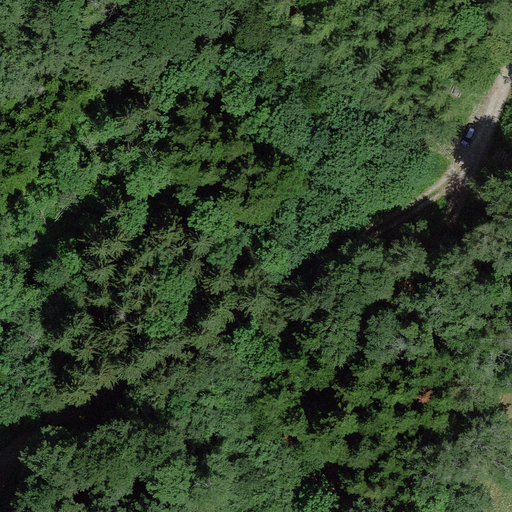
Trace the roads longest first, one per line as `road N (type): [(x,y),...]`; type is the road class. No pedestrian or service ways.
road 1 (track): [(469,167),(0,455)]
road 2 (track): [(511,63),(492,123),(351,422),(328,511)]
